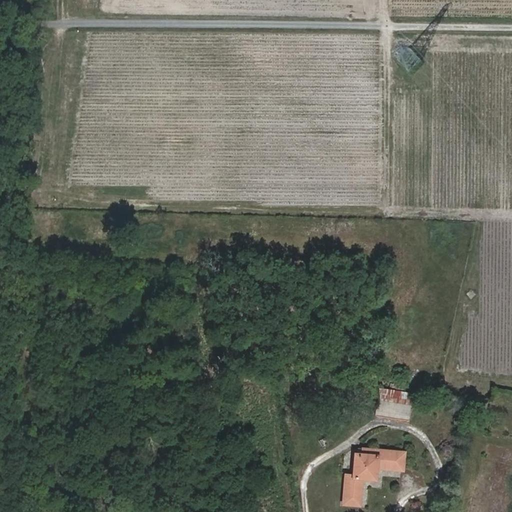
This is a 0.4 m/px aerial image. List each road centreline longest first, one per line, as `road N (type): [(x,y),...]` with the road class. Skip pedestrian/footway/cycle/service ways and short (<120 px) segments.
road 1 (track): [(39,23),(511,26)]
road 2 (track): [(387,0),(387,213)]
